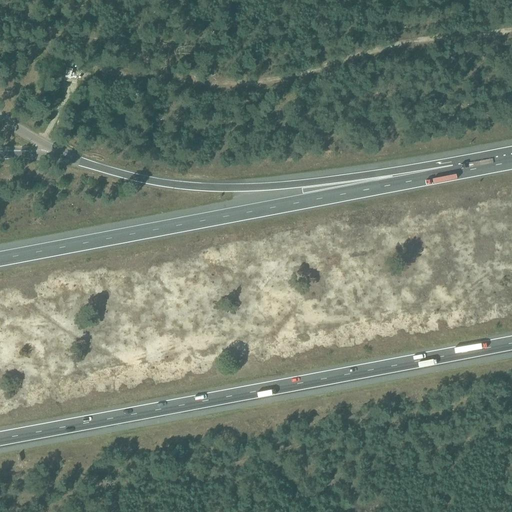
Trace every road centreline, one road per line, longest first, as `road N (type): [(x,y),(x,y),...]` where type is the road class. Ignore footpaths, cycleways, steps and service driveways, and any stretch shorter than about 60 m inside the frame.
road 1 (track): [(511,28),(433,37),(247,85),(208,84),(163,71),(127,42),(0,12)]
road 2 (motorway): [(0,438),(511,343)]
road 3 (motorway): [(457,174),(0,259)]
road 4 (motorway): [(457,174),(419,168),(218,189),(69,158)]
